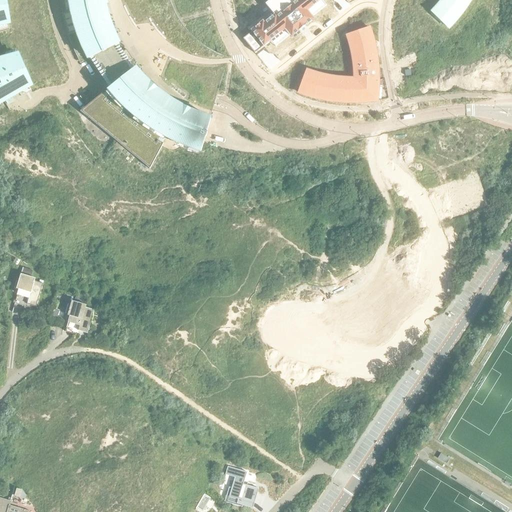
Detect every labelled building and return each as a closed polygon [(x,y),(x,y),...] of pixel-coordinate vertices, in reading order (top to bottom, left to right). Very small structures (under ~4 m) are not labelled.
[(0,0),(0,25),(8,23),(4,0),(0,0)] [(102,94),(80,111),(149,169),(163,144),(162,143),(165,137),(166,137),(176,142),(177,143),(177,142),(188,147),(189,147),(200,151),(201,151),(205,137),(206,137),(207,133),(206,133),(207,128),(210,118),(209,118),(200,115),(201,115),(200,115),(191,111),(192,108),(183,104),(181,107),(173,102),(173,101),(173,102),(165,96),(164,96),(157,90),(159,88),(151,81),(149,83),(142,76),(141,76),(135,68),(134,68),(133,69),(128,61),(132,59),(126,49),(122,52),(118,44),(119,43),(119,42),(118,42),(114,34),(114,33),(110,24),(111,24),(110,24),(107,15),(108,15),(107,14),(105,5),(108,4),(107,0),(69,0),(71,11),(71,12),(72,12),(74,23),(74,24),(75,24),(78,35),(78,36),(83,47),(83,48),(83,47),(88,58),(88,59),(89,59),(94,69),(101,80),(109,90),(103,94),(102,94)] [(252,31),(243,38),(255,54),(271,41),(270,40),(285,29),(292,37),(313,20),(306,11),(319,0),(269,0),(265,4),(274,16),(264,24),(262,22),(251,31),(252,31)] [(448,3),(444,8),(442,6),(435,12),(435,13),(432,11),(431,11),(448,28),(451,25),(454,22),(457,18),(460,15),(463,12),(465,8),(468,4),(470,0),(445,0),(445,1),(448,3)] [(369,29),(369,28),(347,36),(348,40),(349,44),(350,49),(351,53),(352,58),(353,62),(353,67),(354,72),(354,76),(354,79),(350,79),(346,79),(341,78),(337,78),(333,77),(329,77),(324,76),(320,75),(316,73),(311,72),(306,70),(298,93),(303,94),(307,96),(312,97),(316,98),(321,99),(326,100),(330,101),(335,102),(340,102),(345,102),(349,102),(354,103),(358,102),(363,102),(367,102),(372,101),(377,101),(377,96),(378,91),(378,86),(378,83),(378,80),(374,80),(374,71),(373,60),(371,50),(371,48),(368,48),(366,43),(370,42),(366,30),(369,29)] [(0,103),(4,101),(5,100),(11,97),(26,88),(30,86),(30,85),(18,56),(0,60),(0,103)] [(471,161),(428,165),(427,189),(479,201),(504,185),(505,167),(471,161)] [(390,204),(381,217),(401,230),(410,217),(390,204)] [(414,261),(404,274),(420,285),(420,284),(429,271),(414,261)] [(23,268),(21,274),(31,277),(33,271),(23,268)] [(19,289),(15,301),(17,301),(22,303),(36,307),(43,283),(34,281),(35,278),(31,277),(21,274),(20,274),(16,289),(19,289)] [(407,277),(398,291),(413,301),(423,286),(420,284),(420,285),(404,274),(404,275),(407,277)] [(306,288),(297,301),(321,317),(329,304),(306,288)] [(76,294),(74,302),(82,304),(84,298),(76,294)] [(68,303),(64,318),(69,320),(65,332),(73,334),(75,330),(87,333),(94,310),(85,307),(86,305),(82,304),(74,302),(71,301),(71,303),(68,303)] [(394,303),(384,317),(399,327),(409,313),(394,303)] [(360,333),(360,334),(375,344),(378,347),(388,332),(373,322),(363,336),(360,333)] [(242,334),(230,352),(244,362),(256,343),(242,334)] [(360,334),(351,348),(366,358),(375,344),(360,334)] [(256,343),(244,362),(245,361),(258,370),(268,355),(255,346),(256,343)] [(276,362),(266,377),(280,387),(291,372),(276,362)] [(301,374),(291,389),(306,398),(316,383),(301,374)] [(325,389),(314,404),(328,414),(339,398),(338,398),(325,389)] [(339,398),(328,414),(329,414),(332,409),(346,418),(356,403),(342,393),(338,398),(339,398)] [(227,466),(225,474),(225,475),(226,474),(232,476),(231,476),(234,477),(229,496),(238,499),(236,503),(243,505),(243,506),(252,509),(258,489),(243,484),(246,474),(247,472),(227,466)] [(256,475),(250,473),(247,481),(254,483),(256,475)] [(204,494),(196,508),(202,511),(210,498),(204,494)] [(6,511),(9,505),(10,501),(0,497),(0,511),(6,511)]
